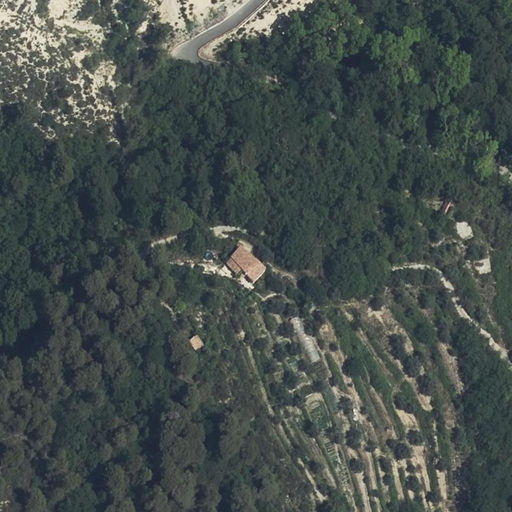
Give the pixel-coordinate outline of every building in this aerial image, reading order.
[(257,37),(247,35),(246,39),(242,39),(239,52),(272,61),(273,59),(268,57),(270,45),(256,41),(257,37)] [(240,88),(236,105),(261,111),(262,102),(278,106),(282,92),(265,87),(265,83),(248,79),(245,89),(240,88)] [(241,245),(239,247),(229,255),(230,256),(240,268),(247,275),(259,265),(241,245)] [(240,268),(230,256),(226,260),(236,271),(240,268)] [(264,270),(259,265),(247,275),(253,280),(264,270)] [(195,350),(204,345),(197,334),(188,340),(195,350)]
